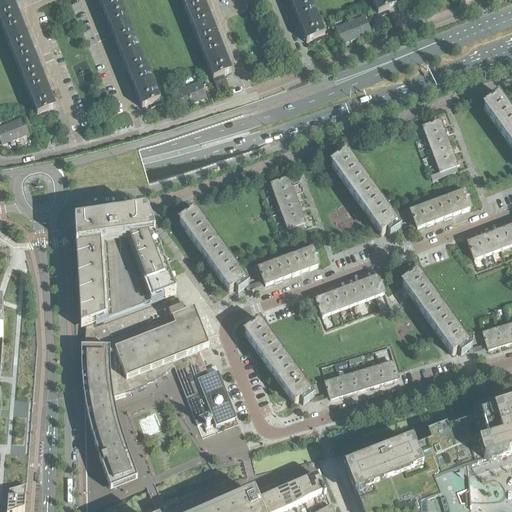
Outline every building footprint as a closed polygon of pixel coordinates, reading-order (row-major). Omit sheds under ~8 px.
[(0,0),(0,25),(1,28),(20,20),(11,0),(0,0)] [(119,0),(98,0),(106,20),(125,13),(119,0)] [(202,0),(180,0),(189,22),(208,14),(202,0)] [(310,0),(288,0),(294,14),(313,7),(310,0)] [(392,0),(371,0),(378,19),(389,15),(388,12),(396,8),(392,0)] [(315,44),(326,40),(313,7),(294,14),(306,44),(314,41),(315,44)] [(125,13),(106,20),(118,50),(137,43),(125,13)] [(208,14),(189,22),(201,51),(220,44),(208,14)] [(366,21),(364,18),(350,24),(356,40),(371,34),(367,24),(366,21)] [(32,50),(20,20),(1,28),(13,57),(32,50)] [(356,40),(350,24),(335,30),(335,28),(331,29),(334,37),(338,35),(342,46),(356,40)] [(148,72),(137,43),(118,50),(130,80),(148,72)] [(220,44),(201,51),(214,84),(225,80),(224,77),(232,74),(220,44)] [(44,80),(32,50),(13,57),(25,87),(44,80)] [(162,106),(155,90),(148,72),(130,80),(142,110),(149,106),(151,110),(162,106)] [(44,80),(25,87),(38,120),(49,116),(48,113),(56,109),(44,80)] [(226,83),(225,80),(214,84),(217,92),(228,88),(226,83)] [(186,89),(192,105),(207,100),(203,89),(204,88),(203,86),(201,87),(200,83),(186,89)] [(192,105),(186,89),(171,95),(172,98),(171,99),(171,101),(173,100),(178,111),(192,105)] [(511,119),(499,100),(501,99),(498,95),(491,100),(493,103),(484,110),(511,149),(511,119)] [(24,119),(9,125),(16,141),(31,135),(26,125),(28,124),(27,122),(25,122),(24,119)] [(426,138),(443,132),(440,123),(423,129),(426,138)] [(16,141),(9,125),(0,128),(0,142),(2,147),(16,141)] [(447,141),(443,132),(426,138),(429,147),(447,141)] [(447,141),(429,147),(433,156),(450,150),(447,141)] [(450,150),(433,156),(436,165),(453,159),(450,150)] [(401,229),(397,224),(395,226),(346,158),(349,156),(346,152),(338,158),(340,161),(331,167),(381,237),(386,234),(389,238),(401,229)] [(457,168),(453,159),(436,165),(439,174),(430,178),(432,182),(457,173),(455,169),(457,168)] [(271,186),(274,196),(291,189),(288,180),(271,186)] [(295,198),(291,189),(274,196),(277,205),(295,198)] [(463,191),(462,191),(463,194),(410,214),(416,231),(470,211),(463,191)] [(295,198),(277,205),(281,214),(298,207),(295,198)] [(298,207),(281,214),(284,223),(301,216),(298,207)] [(194,215),(196,213),(194,209),(186,215),(188,218),(179,224),(229,294),(234,291),(237,295),(249,286),(245,281),(243,283),(194,215)] [(146,215),(75,226),(78,281),(80,323),(81,330),(85,329),(86,329),(90,328),(93,326),(154,303),(176,295),(176,293),(173,288),(173,287),(173,286),(173,285),(170,279),(167,271),(161,255),(155,239),(152,230),(146,215)] [(305,225),(301,216),(284,223),(287,232),(278,235),(280,240),(305,231),(303,226),(305,225)] [(511,248),(511,229),(503,232),(509,249),(511,248)] [(503,232),(494,236),(501,252),(509,249),(503,232)] [(501,252),(494,236),(485,239),(492,256),(501,252)] [(485,239),(476,242),(483,259),(492,256),(485,239)] [(483,259),(476,242),(467,246),(474,262),(483,259)] [(318,268),(312,251),(303,254),(309,271),(318,268)] [(309,271),(303,254),(294,258),(300,275),(309,271)] [(294,258),(285,261),(291,278),(300,275),(294,258)] [(291,278),(285,261),(276,265),(283,281),(291,278)] [(283,281),(276,265),(267,268),(274,285),(283,281)] [(274,285),(267,268),(258,271),(265,288),(274,285)] [(417,278),(419,276),(417,272),(409,278),(411,281),(402,287),(452,357),(458,353),(460,357),(472,349),(468,344),(466,346),(417,278)] [(378,279),(369,283),(375,299),(384,296),(378,279)] [(369,283),(360,286),(366,303),(375,299),(369,283)] [(366,303),(360,286),(351,289),(357,306),(366,303)] [(357,306),(351,289),(342,293),(348,309),(357,306)] [(342,293),(333,296),(339,313),(348,309),(342,293)] [(339,313),(333,296),(324,299),(330,316),(339,313)] [(179,303),(178,299),(170,302),(172,308),(172,309),(179,306),(180,306),(179,303)] [(330,316),(324,299),(315,303),(321,319),(330,316)] [(199,354),(206,351),(202,343),(206,342),(197,320),(196,321),(197,323),(195,324),(191,313),(184,316),(183,314),(182,311),(180,311),(179,306),(172,309),(172,308),(168,310),(166,303),(155,308),(154,303),(93,326),(90,328),(86,329),(85,332),(85,342),(84,350),(81,350),(81,365),(82,379),(83,393),(85,407),(87,421),(91,434),(95,448),(110,492),(137,482),(133,470),(132,468),(122,439),(119,427),(116,415),(113,399),(119,397),(131,393),(143,388),(155,382),(159,380),(166,375),(174,369),(173,365),(177,363),(199,354)] [(314,398),(311,394),(308,395),(259,327),(262,325),(259,321),(251,327),(253,330),(244,336),(294,407),(300,403),(303,407),(314,398)] [(511,334),(510,328),(496,332),(501,348),(511,345),(511,334)] [(501,348),(496,332),(483,336),(488,352),(501,348)] [(0,511),(24,511),(27,489),(27,484),(29,457),(33,413),(33,403),(37,350),(38,347),(37,347),(20,346),(18,346),(15,346),(13,345),(3,345),(0,344),(0,511)] [(237,421),(218,375),(208,378),(206,373),(199,354),(177,363),(173,365),(174,369),(197,428),(204,425),(204,426),(203,426),(204,426),(206,430),(205,431),(206,431),(207,431),(206,431),(211,429),(211,430),(211,429),(212,429),(212,428),(211,428),(215,426),(216,430),(216,429),(216,428),(236,420),(236,421),(237,421)] [(379,369),(384,386),(398,381),(393,365),(379,369)] [(379,369),(366,373),(371,390),(384,386),(379,369)] [(371,390),(366,373),(352,377),(357,394),(371,390)] [(357,394),(352,377),(338,381),(343,398),(357,394)] [(343,398),(338,381),(325,385),(330,402),(343,398)] [(470,511),(467,471),(511,456),(511,409),(478,420),(448,430),(446,426),(428,433),(428,437),(431,443),(414,449),(412,444),(403,447),(387,454),(382,455),(379,457),(373,459),(372,458),(366,460),(367,461),(360,464),(345,469),(345,470),(344,471),(354,497),(356,497),(356,498),(361,511),(470,511)] [(332,511),(331,509),(326,497),(319,483),(317,478),(313,469),(254,495),(215,511),(332,511)]
